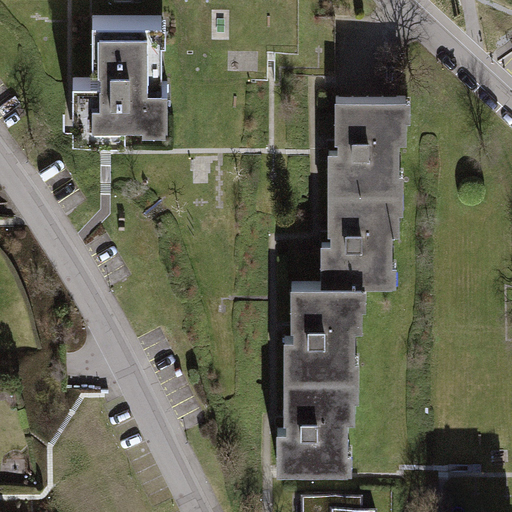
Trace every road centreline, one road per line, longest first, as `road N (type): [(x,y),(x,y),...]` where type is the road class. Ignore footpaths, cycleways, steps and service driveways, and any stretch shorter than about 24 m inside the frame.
road 1 (residential): [(0,165),(97,322),(194,511)]
road 2 (residential): [(393,0),(511,110)]
